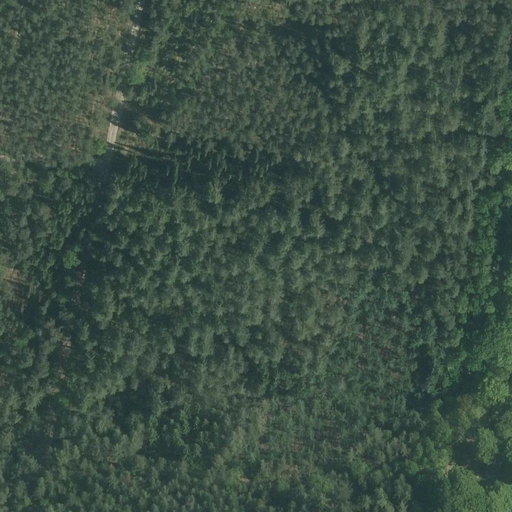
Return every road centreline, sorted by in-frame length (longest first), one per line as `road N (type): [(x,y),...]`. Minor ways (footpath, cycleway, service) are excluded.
road 1 (track): [(139,0),(34,511)]
road 2 (secondary): [(483,511),(511,380)]
